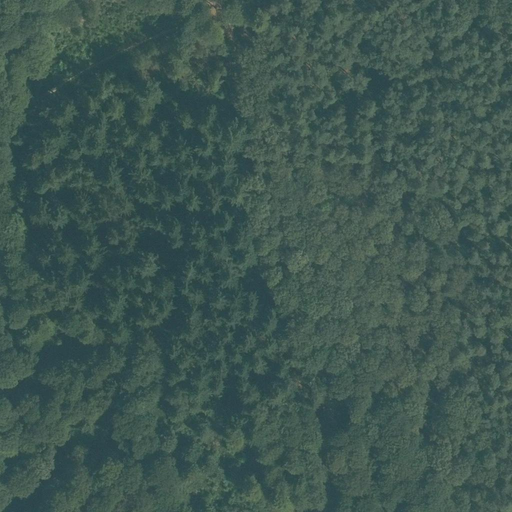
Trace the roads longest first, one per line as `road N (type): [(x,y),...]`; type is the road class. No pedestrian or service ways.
road 1 (track): [(12,114),(166,30),(230,22)]
road 2 (track): [(0,374),(119,511)]
